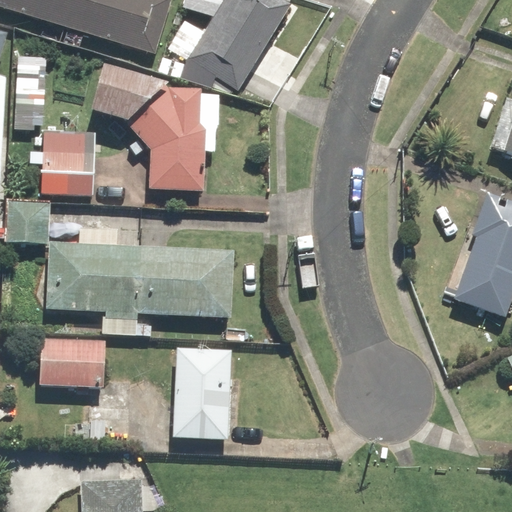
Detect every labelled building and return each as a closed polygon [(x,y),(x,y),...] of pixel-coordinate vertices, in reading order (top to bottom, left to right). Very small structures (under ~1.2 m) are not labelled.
[(0,0),(0,13),(150,57),(167,1),(163,0),(0,0)] [(277,0),(229,0),(188,62),(238,94),(293,10),(277,0)] [(201,97),(182,97),(129,79),(126,76),(125,77),(112,73),(98,111),(148,150),(149,193),(202,193),(201,97)] [(31,110),(8,109),(5,138),(29,140),(31,110)] [(244,120),(218,120),(217,156),(217,165),(243,165),(244,120)] [(511,162),(511,121),(499,158),(511,162)] [(40,133),(39,193),(95,194),(96,134),(40,133)] [(511,203),(493,196),(451,305),(503,325),(511,302),(511,203)] [(43,255),(44,206),(9,206),(8,254),(43,255)] [(50,246),(45,313),(234,327),(239,260),(50,246)] [(43,345),(45,383),(103,381),(102,343),(43,345)] [(231,351),(174,351),(173,438),(230,439),(231,351)] [(75,421),(74,442),(105,443),(106,422),(75,421)] [(79,485),(80,511),(136,511),(135,482),(79,485)]
